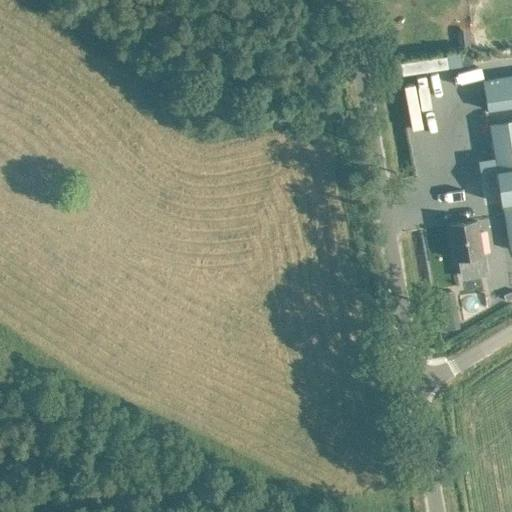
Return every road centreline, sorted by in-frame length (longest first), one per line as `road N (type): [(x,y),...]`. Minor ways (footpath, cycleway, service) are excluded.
road 1 (unclassified): [(414,388),(347,0)]
road 2 (unclassified): [(435,511),(414,388)]
